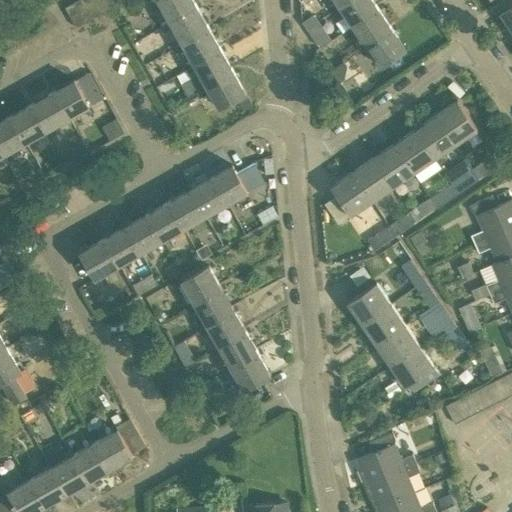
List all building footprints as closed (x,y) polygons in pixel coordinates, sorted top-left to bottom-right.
[(98,15),(88,0),(78,0),(76,1),(87,21),(98,15)] [(102,0),(88,0),(98,15),(108,10),(102,0)] [(102,0),(108,10),(118,4),(116,0),(102,0)] [(158,0),(170,21),(197,6),(193,0),(158,0)] [(353,25),(378,8),(372,0),(344,0),(338,4),(353,25)] [(76,27),(87,21),(76,1),(65,7),(76,27)] [(511,30),(511,4),(500,13),(511,30)] [(183,42),(209,28),(197,6),(170,21),(183,42)] [(367,46),(392,29),(378,8),(353,25),(367,46)] [(306,29),(318,20),(314,14),(302,22),(306,29)] [(195,64),(221,49),(209,28),(183,42),(195,64)] [(392,29),(367,46),(381,66),(406,49),(392,29)] [(314,40),(319,48),(331,40),(326,32),(314,40)] [(207,86),(233,71),(221,49),(195,64),(207,86)] [(233,71),(207,86),(220,108),(246,93),(233,71)] [(53,92),(68,118),(90,106),(89,105),(75,80),(53,92)] [(46,131),(68,118),(53,92),(31,104),(46,131)] [(436,115),(456,144),(477,129),(457,100),(436,115)] [(24,143),(46,131),(31,104),(9,117),(24,143)] [(435,158),(456,144),(436,115),(415,129),(435,158)] [(0,152),(2,155),(24,143),(9,117),(0,121),(0,152)] [(414,172),(435,158),(415,129),(394,143),(414,172)] [(393,187),(414,172),(394,143),(373,157),(393,187)] [(472,169),(478,179),(500,164),(493,155),(472,169)] [(372,201),(393,187),(373,157),(352,172),(353,173),(372,201)] [(211,177),(226,204),(248,191),(233,165),(211,177)] [(458,193),(478,179),(472,169),(451,183),(458,193)] [(353,173),(352,172),(331,186),(350,215),(372,201),(353,173)] [(204,216),(226,204),(211,177),(189,190),(204,216)] [(437,207),(458,193),(451,183),(430,197),(437,207)] [(182,228),(204,216),(189,190),(167,202),(182,228)] [(474,244),(511,227),(511,199),(496,205),(491,195),(468,205),(472,213),(475,215),(482,230),(470,235),(474,244)] [(416,221),(437,207),(430,197),(410,211),(416,221)] [(161,241),(182,228),(167,202),(146,214),(161,241)] [(396,235),(416,221),(410,211),(389,225),(396,235)] [(139,253),(161,241),(146,214),(124,227),(139,253)] [(375,250),(396,235),(389,225),(368,240),(375,250)] [(117,265),(139,253),(124,227),(103,239),(117,265)] [(511,255),(511,227),(474,244),(478,253),(490,248),(496,262),(497,263),(511,255)] [(423,256),(433,249),(420,230),(411,237),(423,256)] [(95,278),(117,265),(103,239),(80,252),(95,278)] [(511,255),(497,263),(496,262),(491,264),(498,280),(486,285),(490,294),(511,284),(511,255)] [(415,287),(426,280),(411,259),(401,266),(415,287)] [(463,277),(474,272),(469,261),(458,267),(463,277)] [(180,271),(175,262),(163,270),(168,278),(180,271)] [(195,302),(221,288),(208,265),(182,280),(195,302)] [(430,308),(440,301),(426,280),(415,287),(429,307),(430,308)] [(362,323),(391,304),(377,282),(347,302),(362,323)] [(511,312),(511,284),(490,294),(493,303),(506,298),(511,312)] [(207,324),(233,309),(221,288),(195,302),(207,324)] [(450,316),(440,301),(430,308),(429,307),(419,314),(430,330),(450,316)] [(376,344),(406,324),(391,304),(362,323),(376,344)] [(220,346),(246,331),(233,309),(207,324),(220,346)] [(476,314),(464,320),(469,332),(481,326),(476,314)] [(443,328),(444,329),(458,349),(468,342),(454,321),(443,328)] [(391,365),(420,345),(406,324),(376,344),(391,365)] [(232,367),(258,352),(246,331),(220,346),(232,367)] [(420,345),(391,365),(405,387),(435,367),(420,345)] [(8,349),(0,353),(0,381),(1,381),(13,375),(21,371),(8,349)] [(258,352),(232,367),(244,390),(271,375),(258,352)] [(500,365),(488,370),(492,377),(503,372),(500,365)] [(455,424),(511,394),(511,372),(446,406),(455,424)] [(14,403),(26,396),(13,375),(1,381),(14,403)] [(96,442),(112,467),(133,455),(118,429),(96,442)] [(363,484),(418,463),(415,454),(403,458),(394,443),(395,439),(392,431),(369,441),(373,452),(357,458),(361,468),(357,469),(363,484)] [(89,480),(112,467),(96,442),(74,454),(89,480)] [(67,493),(89,480),(74,454),(52,466),(67,493)] [(377,507),(416,492),(410,477),(422,472),(418,463),(363,484),(369,499),(373,498),(377,507)] [(46,505),(67,493),(52,466),(31,479),(46,505)] [(33,511),(46,505),(31,479),(8,492),(9,493),(20,511),(33,511)] [(435,511),(437,511),(434,502),(422,507),(416,492),(377,507),(379,511),(435,511)] [(0,511),(20,511),(9,493),(0,498),(0,511)] [(244,511),(286,511),(286,503),(244,505),(244,511)]
